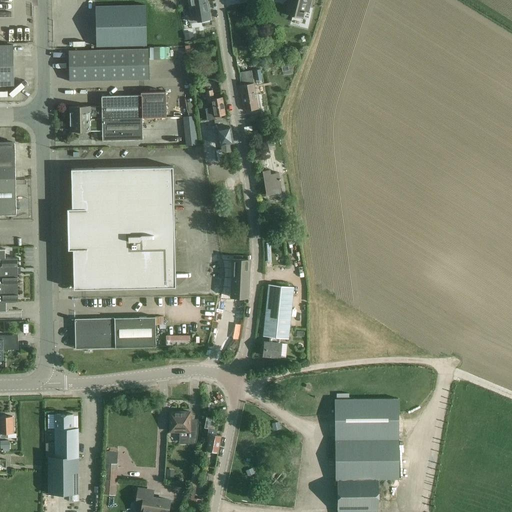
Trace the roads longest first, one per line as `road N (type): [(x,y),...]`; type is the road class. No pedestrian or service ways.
road 1 (track): [(301,511),(310,432),(240,379),(419,360),(511,396)]
road 2 (residential): [(240,379),(256,238),(217,0)]
road 3 (unclassified): [(46,384),(43,112)]
road 4 (residential): [(46,384),(192,370),(240,379)]
road 5 (track): [(411,511),(445,368)]
road 6 (residential): [(214,511),(240,379)]
